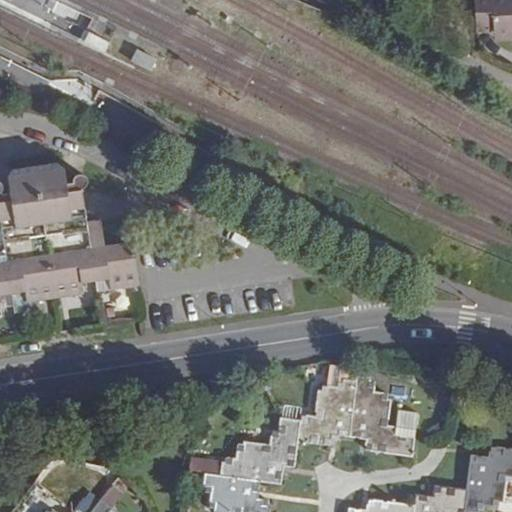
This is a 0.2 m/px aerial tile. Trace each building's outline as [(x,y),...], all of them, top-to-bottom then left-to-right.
[(511,0),(475,0),(478,31),(495,30),(495,32),(511,31),(511,0)] [(15,171),(9,180),(65,172),(56,165),(15,171)] [(0,297),(23,294),(25,303),(42,301),(41,297),(52,295),(62,293),(62,298),(81,295),(81,285),(105,281),(106,291),(128,288),(128,283),(139,282),(133,244),(105,248),(101,221),(87,222),(83,192),(68,193),(65,172),(9,180),(13,203),(0,204),(0,297)] [(75,188),(78,191),(83,192),(85,191),(88,189),(89,183),(88,179),(86,177),(81,175),(80,176),(77,177),(74,180),(74,183),(75,188)] [(367,379),(354,376),(352,383),(344,439),(358,441),(359,438),(364,439),(362,452),(408,460),(411,439),(399,437),(400,432),(393,431),(386,430),(389,403),(384,402),(385,397),(372,395),(374,384),(367,384),(367,379)] [(307,420),(296,418),(295,423),(291,443),(324,449),(327,434),(332,434),(332,437),(344,439),(352,383),(338,380),(337,386),(332,385),(331,390),(317,387),(316,393),(311,392),(307,420)] [(395,414),(393,431),(400,432),(399,437),(411,439),(415,417),(395,414)] [(274,465),(288,467),(291,443),(295,423),(273,418),(272,428),(268,428),(265,444),(239,440),(238,445),(232,444),(231,458),(220,456),(219,463),(215,461),(212,476),(260,483),(274,486),(276,471),(273,471),(274,465)] [(511,474),(511,449),(488,446),(486,461),(481,460),(480,457),(471,456),(466,488),(464,511),(466,511),(477,511),(478,509),(483,510),(484,505),(499,507),(499,501),(503,501),(506,474),(511,474)] [(254,494),(258,494),(260,483),(212,476),(202,475),(199,489),(204,490),(203,495),(208,495),(206,509),(212,510),(211,511),(266,511),(268,503),(253,501),(254,494)] [(463,511),(464,511),(466,488),(433,485),(432,500),(426,499),(427,496),(415,495),(413,506),(412,511),(463,511)] [(115,486),(103,501),(111,507),(123,493),(115,486)] [(111,507),(103,501),(94,511),(115,511),(116,511),(111,507)] [(412,511),(413,506),(369,501),(367,511),(360,511),(361,511),(349,510),(348,511),(412,511)]
